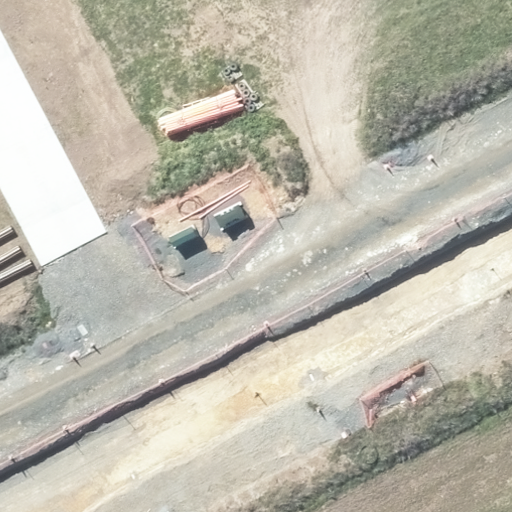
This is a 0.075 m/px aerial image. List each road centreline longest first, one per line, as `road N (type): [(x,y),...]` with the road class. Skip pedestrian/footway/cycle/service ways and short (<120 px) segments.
road 1 (residential): [(511,201),(153,386)]
road 2 (residential): [(153,386),(0,106)]
road 3 (residential): [(153,386),(0,465)]
